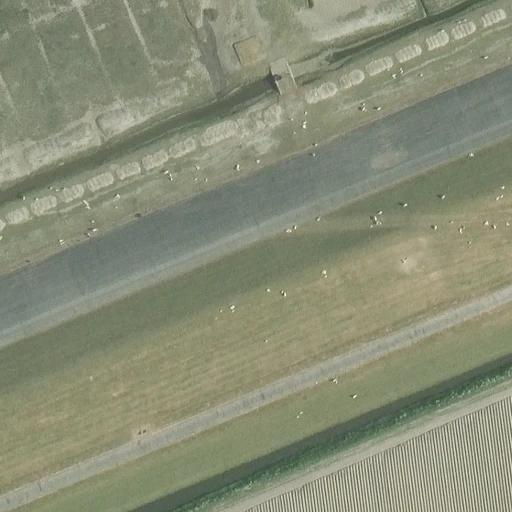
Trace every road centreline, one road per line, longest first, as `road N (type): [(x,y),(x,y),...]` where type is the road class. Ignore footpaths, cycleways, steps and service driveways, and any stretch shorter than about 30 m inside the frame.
road 1 (track): [(0,337),(511,129)]
road 2 (track): [(511,211),(252,235)]
